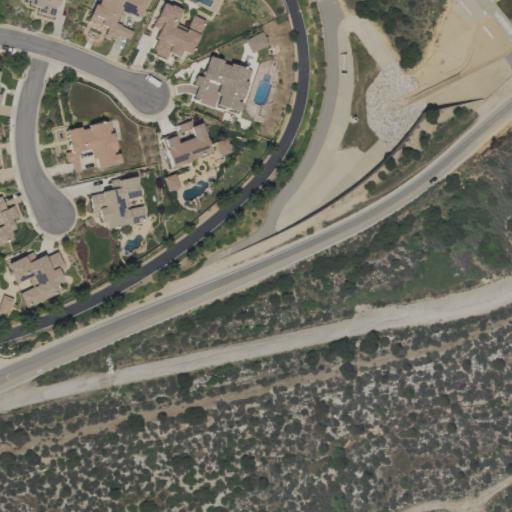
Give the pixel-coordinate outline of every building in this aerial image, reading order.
[(57,0),(56,7),(55,6),(52,18),(35,13),(36,8),(26,5),(27,1),(23,0),(57,0)] [(116,35),(114,39),(103,35),(106,29),(86,20),(88,16),(87,16),(93,4),(95,5),(98,0),(146,0),(137,19),(127,14),(126,16),(117,12),(112,22),(120,25),(119,26),(131,32),(127,40),(116,35)] [(180,10),(174,23),(185,29),(191,15),(204,22),(188,55),(183,52),(180,59),(167,53),(164,59),(150,52),(156,40),(153,39),(157,30),(151,27),(162,3),(168,6),(169,5),(180,10)] [(243,39),(261,31),(263,37),(265,36),(265,38),(264,38),(267,44),(249,52),(243,39)] [(196,85),(192,84),(194,76),(199,77),(202,68),(203,68),(207,56),(221,61),(220,64),(227,66),(228,64),(250,71),(239,103),(240,103),(237,112),(214,105),(218,95),(215,94),(218,85),(206,81),(203,89),(202,89),(199,100),(192,98),(196,85)] [(108,121),(115,154),(117,154),(118,163),(113,164),(113,165),(95,169),(93,159),(90,159),(88,149),(75,152),(77,160),(76,160),(79,172),(72,173),(70,161),(65,162),(63,153),(68,152),(66,143),(67,143),(64,130),(78,127),(79,130),(86,129),(85,126),(108,121)] [(192,136),(189,128),(178,132),(176,125),(189,121),(191,126),(198,123),(204,139),(205,139),(210,152),(192,159),(193,159),(170,168),(159,138),(173,133),(177,143),(182,141),(181,140),(192,136)] [(213,142),(224,138),(226,143),(228,143),(229,145),(226,146),(229,151),(218,155),(213,142)] [(166,192),(177,188),(172,174),(161,178),(166,192)] [(140,206),(143,222),(125,226),(125,224),(105,229),(103,222),(99,223),(97,212),(91,213),(88,196),(99,194),(99,192),(110,190),(108,181),(116,179),(117,180),(134,177),(135,185),(136,185),(138,194),(137,194),(138,196),(125,199),(127,209),(140,206)] [(0,199),(4,209),(11,206),(16,218),(10,220),(13,229),(8,231),(10,236),(11,240),(0,243),(0,199)] [(63,268),(57,271),(61,279),(60,279),(61,281),(55,284),(59,291),(24,308),(17,294),(31,287),(26,278),(13,284),(7,272),(8,271),(5,264),(30,252),(34,259),(42,255),(43,258),(55,252),(63,268)] [(0,295),(11,299),(4,316),(0,314),(0,295)]
